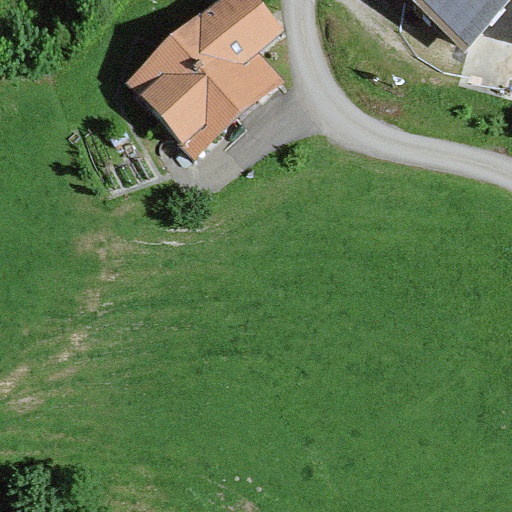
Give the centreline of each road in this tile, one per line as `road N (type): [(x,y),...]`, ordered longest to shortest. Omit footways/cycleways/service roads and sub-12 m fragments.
road 1 (track): [(511,179),(400,151),(356,131),(327,99),(311,64),(299,0)]
road 2 (track): [(355,0),(404,48),(466,80),(511,53)]
